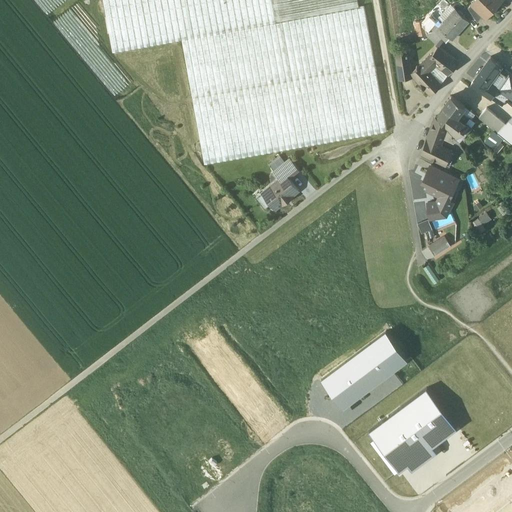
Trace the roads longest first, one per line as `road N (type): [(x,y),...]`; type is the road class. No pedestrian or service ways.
road 1 (track): [(263,236),(0,439)]
road 2 (residential): [(403,511),(322,427),(308,428),(257,464),(229,511)]
road 3 (residential): [(511,14),(412,134),(399,138)]
road 4 (track): [(399,138),(375,0)]
road 5 (residential): [(511,439),(409,511)]
